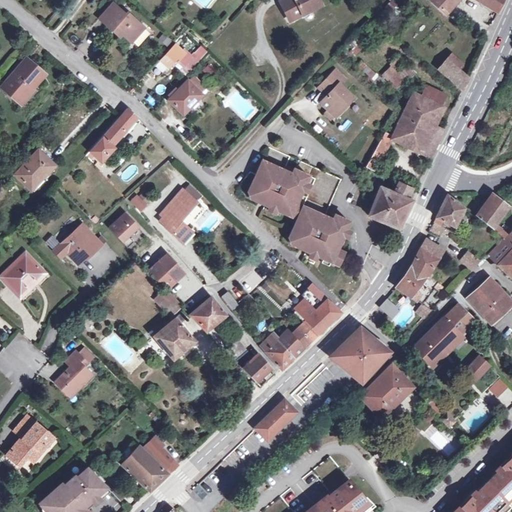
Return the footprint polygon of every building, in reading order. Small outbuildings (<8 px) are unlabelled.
[(287,10),(292,19),(320,5),(317,0),(282,0),(279,1),(284,12),(287,10)] [(503,0),(430,0),(446,14),(457,0),(481,0),(498,11),(503,0)] [(136,32),(143,25),(129,13),(126,16),(113,4),(100,20),(112,31),(116,28),(131,41),(138,34),(136,32)] [(145,27),(143,25),(136,32),(138,34),(145,27)] [(160,60),(167,67),(172,62),(174,64),(178,59),(183,53),(182,52),(175,45),(160,60)] [(184,50),(182,52),(183,53),(178,59),(186,67),(194,58),(195,60),(197,61),(205,53),(200,49),(193,55),(194,56),(192,58),(184,50)] [(450,55),(445,60),(456,69),(460,64),(450,55)] [(194,58),(186,67),(188,68),(195,60),(194,58)] [(17,94),(23,99),(32,88),(30,87),(41,74),(25,60),(2,86),(15,97),(17,94)] [(456,69),(445,60),(437,70),(461,91),(464,85),(467,79),(456,69)] [(355,68),(378,88),(384,82),(361,61),(355,68)] [(202,72),(212,81),(218,75),(208,66),(202,72)] [(382,75),(396,88),(403,81),(390,67),(382,75)] [(335,71),(322,84),(330,92),(327,95),(320,102),(327,109),(334,116),(335,116),(352,98),(339,85),(344,79),(335,71)] [(196,78),(190,84),(199,93),(205,87),(196,78)] [(199,93),(190,84),(187,81),(169,99),(183,113),(201,94),(199,93)] [(319,88),(327,95),(330,92),(322,84),(319,88)] [(393,136),(391,139),(419,151),(431,123),(445,94),(425,85),(420,97),(413,94),(393,136)] [(101,163),(114,148),(112,146),(137,118),(126,109),(89,151),(101,163)] [(334,116),(327,109),(324,113),(331,120),(334,116)] [(431,123),(419,151),(431,157),(444,129),(431,123)] [(384,132),(379,141),(388,146),(391,139),(393,136),(384,132)] [(388,146),(379,141),(365,166),(375,171),(388,146)] [(325,215),(327,211),(341,178),(299,160),(293,173),(285,170),(291,156),(269,146),(256,175),(260,177),(254,188),(252,195),(260,199),(262,195),(268,198),(266,202),(265,204),(298,219),(298,220),(300,222),(296,233),(293,240),(302,244),(304,240),(309,242),(307,246),(305,250),(324,258),(331,261),(339,265),(344,253),(345,253),(337,249),(349,221),(335,214),(333,220),(325,215)] [(15,175),(30,189),(44,174),(45,175),(54,166),(38,150),(15,175)] [(393,226),(398,227),(410,200),(407,198),(411,188),(397,183),(392,192),(381,187),(382,186),(375,182),(369,197),(375,200),(368,216),(393,226)] [(188,185),(184,191),(194,199),(199,194),(188,185)] [(258,203),(260,199),(252,195),(254,188),(250,187),(247,193),(250,199),(258,203)] [(184,191),(182,189),(160,215),(163,218),(160,222),(166,227),(165,227),(183,243),(192,232),(180,221),(197,201),(194,199),(184,191)] [(144,193),(139,198),(145,205),(151,199),(144,193)] [(508,205),(492,193),(475,215),(491,227),(508,205)] [(446,194),(435,218),(443,221),(454,226),(463,208),(446,194)] [(145,205),(139,198),(137,196),(131,201),(141,211),(146,206),(145,205)] [(335,214),(327,211),(325,215),(333,220),(335,214)] [(125,213),(109,228),(127,247),(133,242),(127,236),(137,227),(125,213)] [(443,221),(435,218),(432,222),(440,227),(441,224),(443,221)] [(440,227),(432,222),(429,230),(440,236),(444,229),(442,227),(440,227)] [(99,245),(95,241),(80,225),(60,243),(53,236),(46,243),(61,258),(68,252),(76,261),(84,254),(86,256),(99,245)] [(299,249),(302,244),(293,240),(296,233),(290,231),(288,237),(290,245),(299,249)] [(511,232),(510,235),(505,239),(489,255),(511,277),(511,275),(511,232)] [(424,278),(429,272),(442,250),(424,239),(423,241),(410,267),(395,287),(410,297),(416,289),(424,278)] [(479,261),(466,251),(459,260),(471,270),(479,261)] [(0,277),(19,297),(44,274),(25,253),(0,277)] [(79,264),(86,256),(84,254),(76,261),(79,264)] [(148,270),(165,289),(183,272),(166,254),(148,270)] [(251,292),(261,281),(251,272),(241,282),(251,292)] [(429,272),(424,278),(428,281),(433,275),(429,272)] [(467,298),(490,323),(511,303),(489,278),(467,298)] [(284,340),(279,334),(272,327),(270,329),(273,333),(260,345),(280,369),(303,347),(317,333),(339,312),(311,284),(300,295),(306,300),(307,302),(307,303),(314,310),(304,320),(290,334),(284,340)] [(442,287),(438,284),(433,289),(437,292),(442,287)] [(180,306),(165,289),(154,299),(168,314),(170,316),(180,306)] [(416,289),(410,297),(422,305),(427,297),(416,289)] [(231,310),(238,305),(227,291),(221,296),(231,310)] [(205,332),(226,315),(210,296),(188,314),(205,332)] [(399,309),(386,298),(378,307),(391,318),(399,309)] [(307,302),(306,300),(295,311),(304,320),(314,310),(307,303),(307,302)] [(511,303),(490,323),(491,324),(493,326),(511,308),(511,303)] [(458,304),(443,318),(460,335),(475,321),(458,304)] [(153,335),(172,359),(194,341),(180,324),(186,319),(181,313),(153,335)] [(460,335),(443,318),(413,347),(429,364),(460,335)] [(388,351),(358,327),(329,356),(360,382),(388,351)] [(285,328),(279,334),(284,340),(290,334),(285,328)] [(233,361),(246,350),(237,339),(233,343),(223,350),(233,361)] [(80,348),(76,352),(86,362),(91,358),(80,348)] [(86,362),(76,352),(75,351),(65,361),(70,367),(54,383),(68,396),(72,392),(74,394),(92,375),(83,367),(87,363),(86,362)] [(269,368),(259,355),(249,365),(247,363),(241,368),(254,382),(269,368)] [(488,366),(477,356),(465,370),(475,380),(488,366)] [(391,364),(359,396),(380,418),(412,387),(391,364)] [(500,380),(490,391),(499,399),(509,388),(500,380)] [(423,400),(440,417),(446,411),(436,401),(437,400),(430,394),(423,400)] [(283,400),(255,428),(266,439),(294,411),(283,400)] [(454,420),(446,411),(440,417),(448,427),(454,420)] [(22,439),(35,423),(26,416),(13,432),(21,438),(22,439)] [(22,439),(21,438),(7,455),(17,463),(24,454),(29,459),(42,443),(46,445),(52,437),(35,423),(22,439)] [(167,474),(177,465),(161,447),(163,445),(155,437),(143,447),(141,449),(138,446),(121,464),(130,472),(131,473),(149,491),(167,474)] [(511,511),(511,452),(508,456),(509,457),(507,460),(506,459),(495,470),(496,471),(475,492),(474,491),(463,501),(464,502),(461,505),(460,504),(451,511),(511,511)] [(40,511),(90,511),(86,507),(107,487),(89,467),(79,476),(77,475),(72,480),(69,477),(63,483),(41,503),(36,507),(40,511)] [(367,511),(370,510),(368,508),(370,507),(363,497),(349,479),(305,511),(367,511)] [(191,491),(201,500),(207,494),(197,484),(191,491)] [(104,505),(110,511),(116,511),(124,505),(114,495),(104,505)] [(365,496),(363,497),(370,507),(368,508),(370,510),(378,504),(365,496)]
